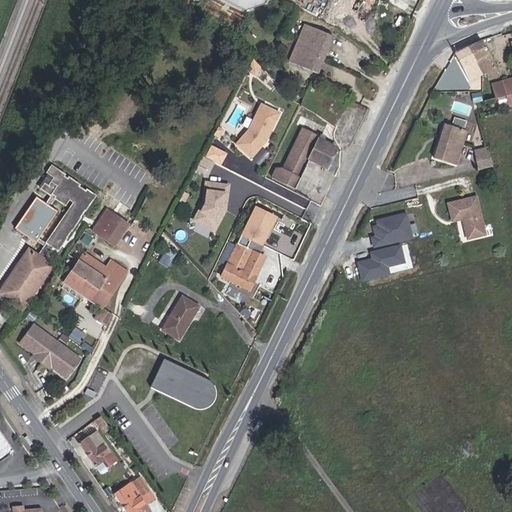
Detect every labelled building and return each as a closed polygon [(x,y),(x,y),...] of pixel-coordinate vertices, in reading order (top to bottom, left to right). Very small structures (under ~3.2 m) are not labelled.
[(223,0),(247,11),(266,4),(267,0),(223,0)] [(305,24),(288,62),(316,74),(332,37),(305,24)] [(500,75),(481,40),(467,48),(482,75),(486,73),(490,79),(500,75)] [(482,75),(467,48),(455,55),(470,81),(482,75)] [(262,68),(254,60),(248,72),(257,76),(262,68)] [(511,78),(503,81),(507,95),(509,106),(511,105),(511,78)] [(507,95),(503,81),(491,83),(495,98),(507,95)] [(482,92),(474,94),(476,102),(484,100),(482,92)] [(250,131),(244,139),(249,143),(243,150),(253,159),(263,148),(261,147),(266,142),(267,143),(282,115),(263,106),(250,131)] [(451,129),(443,127),(439,142),(441,142),(440,146),(438,145),(434,161),(456,167),(465,133),(462,132),(464,124),(453,121),(451,129)] [(319,136),(303,128),(302,127),(283,166),(276,168),(271,178),(295,189),(309,160),(327,169),(337,148),(324,141),(326,137),(320,134),(319,136)] [(243,150),(249,143),(244,139),(238,145),(243,150)] [(490,155),(489,148),(475,151),(477,159),(490,155)] [(477,159),(479,170),(493,166),(490,155),(477,159)] [(74,203),(38,255),(44,259),(52,247),(59,252),(69,238),(67,237),(72,231),(73,232),(82,218),(81,217),(86,211),(87,212),(98,196),(88,190),(87,192),(80,187),(82,185),(70,177),(69,179),(66,176),(67,175),(53,165),(48,173),(55,178),(53,182),(50,180),(43,190),(50,195),(45,203),(37,197),(16,228),(36,242),(57,211),(51,206),(56,199),(67,207),(71,201),(74,203)] [(230,185),(209,182),(207,200),(209,200),(199,218),(217,227),(227,207),(225,206),(226,200),(228,200),(230,185)] [(313,192),(299,185),(296,191),(310,198),(313,192)] [(483,234),(475,197),(446,203),(450,220),(462,218),(463,221),(461,222),(464,238),(483,234)] [(199,218),(209,200),(207,200),(197,216),(199,218)] [(93,231),(99,235),(113,215),(107,210),(93,231)] [(408,212),(369,221),(375,247),(414,238),(408,212)] [(113,215),(99,235),(114,245),(129,225),(113,215)] [(260,255),(264,246),(241,235),(221,277),(250,291),(266,258),(260,255)] [(371,257),(357,260),(361,281),(392,274),(390,266),(406,263),(402,243),(370,250),(371,257)] [(30,249),(0,291),(0,295),(22,310),(53,266),(44,259),(38,255),(30,249)] [(106,268),(84,253),(79,262),(104,280),(90,300),(100,306),(102,308),(121,279),(106,268)] [(111,261),(106,268),(121,279),(127,271),(111,261)] [(104,280),(79,262),(65,282),(90,300),(104,280)] [(183,297),(162,330),(179,340),(199,307),(183,297)] [(106,327),(112,314),(102,308),(100,306),(92,318),(106,327)] [(80,360),(35,324),(20,343),(35,354),(37,356),(35,358),(47,368),(49,365),(51,367),(66,378),(80,360)] [(76,328),(72,335),(81,341),(86,333),(76,328)] [(163,359),(150,387),(208,412),(220,384),(163,359)] [(185,433),(191,423),(167,411),(149,446),(175,460),(185,440),(183,439),(185,433)] [(104,434),(110,429),(101,416),(94,421),(104,434)] [(89,436),(84,428),(74,436),(95,466),(103,461),(107,467),(117,460),(110,450),(108,451),(102,444),(97,448),(94,445),(100,440),(93,432),(89,436)] [(0,461),(15,451),(0,429),(0,461)] [(103,462),(96,466),(101,472),(107,468),(103,462)] [(131,485),(130,483),(115,494),(126,511),(150,511),(140,497),(131,485)] [(131,485),(140,497),(143,495),(134,483),(131,485)]
